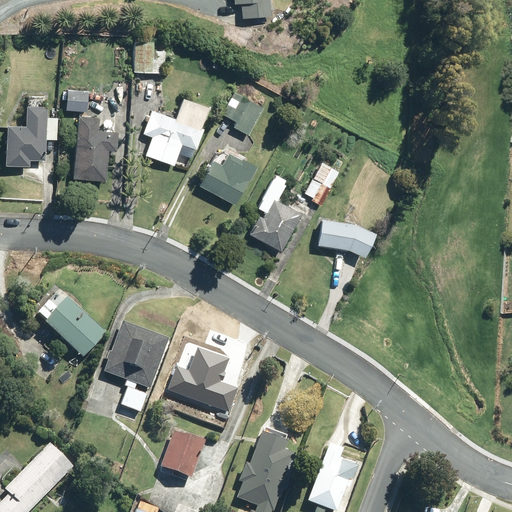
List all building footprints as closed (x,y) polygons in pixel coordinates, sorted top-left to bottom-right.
[(230,0),(231,4),(238,4),(239,19),(268,16),(266,0),(230,0)] [(148,42),(130,42),(130,73),(148,73),(148,77),(161,77),(160,52),(148,52),(148,42)] [(84,92),(63,90),(61,111),(82,113),(84,92)] [(233,123),(230,128),(246,136),(260,109),(229,92),(217,114),(233,123)] [(196,129),(204,108),(178,99),(171,120),(148,111),(140,134),(150,138),(143,156),(170,167),(178,145),(192,150),(199,130),(196,129)] [(1,126),(0,151),(0,166),(25,167),(25,161),(41,161),(42,140),(54,140),(55,118),(42,118),(43,107),(21,107),(20,127),(1,126)] [(73,117),(68,179),(102,182),(105,151),(112,152),(114,133),(93,131),(94,118),(73,117)] [(195,186),(231,205),(244,181),(245,181),(253,167),(237,159),(236,160),(224,153),(217,165),(208,161),(195,186)] [(302,194),(311,199),(309,201),(319,206),(337,173),(319,163),(302,194)] [(255,216),(245,235),(277,252),(297,215),(272,202),(280,185),(279,185),(281,181),(272,176),(269,180),(268,179),(253,208),(261,213),(259,218),(255,216)] [(313,245),(344,250),(358,257),(369,234),(350,225),(317,220),(313,245)] [(68,297),(58,308),(50,302),(41,313),(48,319),(45,322),(84,358),(107,333),(68,297)] [(127,381),(125,387),(128,388),(122,406),(141,413),(147,395),(134,390),(136,384),(150,389),(169,339),(122,322),(110,353),(109,352),(106,360),(108,361),(104,373),(127,381)] [(48,359),(54,365),(58,360),(52,354),(48,359)] [(174,433),(162,468),(163,468),(161,474),(179,480),(181,475),(193,479),(206,443),(188,436),(187,438),(174,433)] [(248,465),(246,464),(239,482),(243,484),(237,499),(259,507),(256,511),(272,511),(274,511),(282,490),(285,492),(289,481),(285,480),(295,454),(285,450),(288,443),(285,442),(263,433),(262,435),(250,466),(248,465)] [(3,494),(6,497),(0,503),(0,511),(29,511),(74,466),(50,443),(6,489),(6,490),(3,494)] [(308,501),(320,506),(317,511),(326,511),(328,509),(336,511),(338,511),(348,488),(350,489),(353,481),(354,482),(360,468),(358,468),(360,464),(349,459),(347,463),(340,460),(343,451),(329,445),(308,501)]
